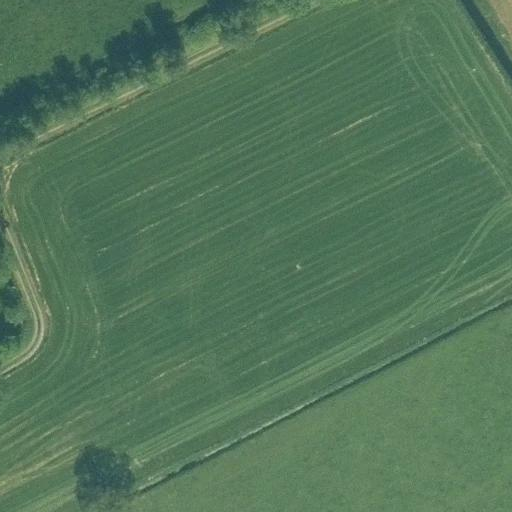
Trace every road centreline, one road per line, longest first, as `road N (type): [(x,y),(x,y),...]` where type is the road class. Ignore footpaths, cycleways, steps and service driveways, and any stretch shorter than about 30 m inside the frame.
road 1 (track): [(312,0),(0,155)]
road 2 (track): [(0,366),(37,335),(0,212)]
